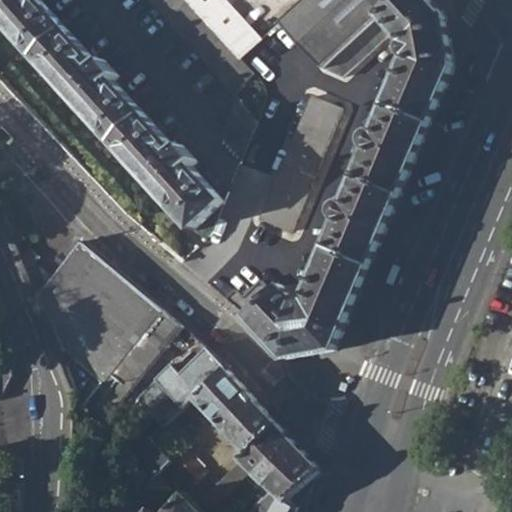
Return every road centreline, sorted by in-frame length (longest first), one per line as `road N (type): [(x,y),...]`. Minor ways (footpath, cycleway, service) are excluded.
road 1 (residential): [(0,121),(101,229),(307,410),(366,450)]
road 2 (primary): [(511,69),(382,376),(366,450)]
road 3 (primary): [(406,477),(427,392),(511,183)]
road 4 (residential): [(0,258),(47,413),(49,511)]
